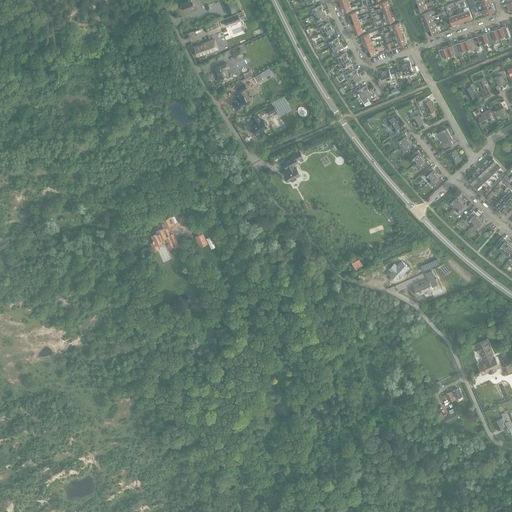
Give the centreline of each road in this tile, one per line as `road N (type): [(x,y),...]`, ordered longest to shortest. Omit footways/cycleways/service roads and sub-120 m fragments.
road 1 (unclassified): [(163,0),(191,63),(274,200),(344,279),(413,304),(450,347),(490,437),(511,451)]
road 2 (tertiary): [(417,212),(323,93),(274,0)]
road 3 (tertiary): [(511,295),(417,212)]
